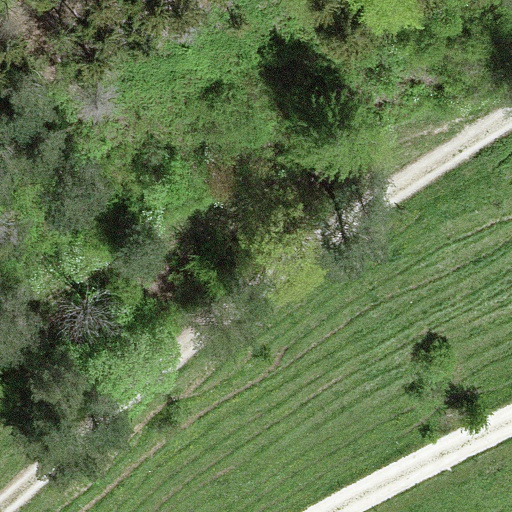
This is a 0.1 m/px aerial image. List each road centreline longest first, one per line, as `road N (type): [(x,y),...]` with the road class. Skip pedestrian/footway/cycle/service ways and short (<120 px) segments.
road 1 (track): [(511,118),(217,319),(0,504)]
road 2 (track): [(511,417),(337,511)]
